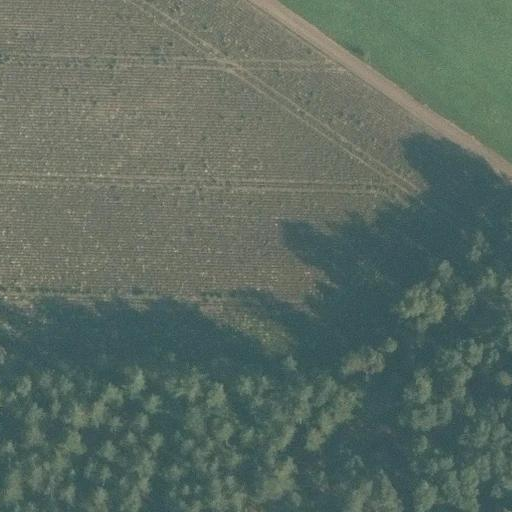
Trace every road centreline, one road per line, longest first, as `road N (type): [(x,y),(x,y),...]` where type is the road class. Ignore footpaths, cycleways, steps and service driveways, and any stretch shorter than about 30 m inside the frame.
road 1 (track): [(511,236),(266,511)]
road 2 (track): [(253,0),(511,181)]
